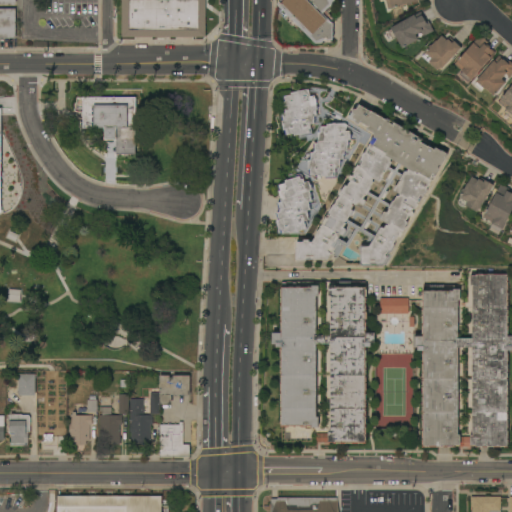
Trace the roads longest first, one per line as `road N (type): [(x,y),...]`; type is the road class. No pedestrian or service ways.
road 1 (tertiary): [(238,476),(511,472)]
road 2 (secondary): [(238,476),(249,211)]
road 3 (secondary): [(233,62),(218,324)]
road 4 (tertiary): [(0,63),(257,62)]
road 5 (residential): [(257,62),(351,71),(480,143)]
road 6 (residential): [(0,475),(238,476)]
road 7 (secondary): [(249,211),(257,62)]
